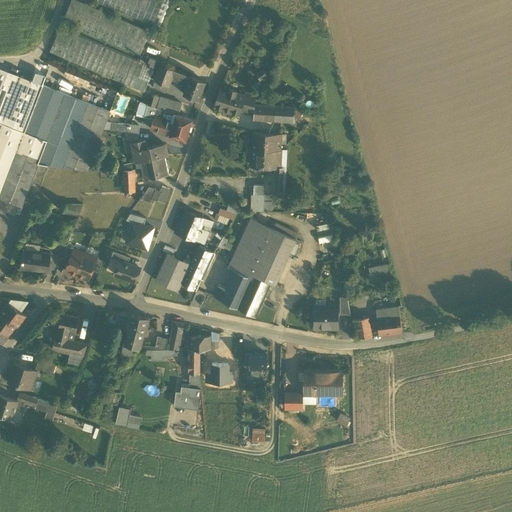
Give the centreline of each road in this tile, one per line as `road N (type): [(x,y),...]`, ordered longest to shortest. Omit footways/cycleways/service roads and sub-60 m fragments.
road 1 (track): [(277,335),(272,455),(63,411)]
road 2 (residential): [(135,306),(212,83),(251,0)]
road 3 (residential): [(417,339),(348,350),(135,306)]
